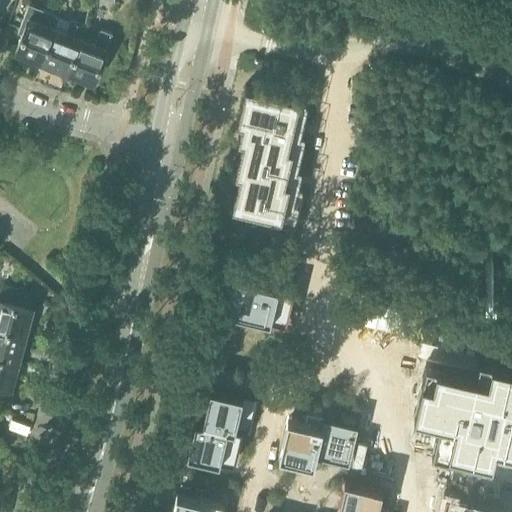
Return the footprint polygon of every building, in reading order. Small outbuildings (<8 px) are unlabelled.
[(15,48),(43,59),(59,20),(59,17),(27,5),(17,31),(21,33),(15,48)] [(84,26),(59,17),(59,20),(43,59),(68,69),(81,37),(84,26)] [(95,42),(81,37),(68,69),(94,80),(113,33),(100,28),(95,42)] [(352,77),(351,91),(360,92),(362,78),(352,77)] [(240,172),(232,204),(281,216),(290,180),(285,179),(293,146),(288,145),(300,96),(246,83),(237,119),(242,120),(238,137),(243,138),(235,170),(240,172)] [(233,273),(225,307),(286,322),(294,288),(233,273)] [(0,326),(25,333),(32,305),(24,303),(27,291),(4,285),(1,298),(0,297),(0,326)] [(0,355),(17,360),(25,333),(0,326),(0,355)] [(426,357),(414,408),(439,414),(432,447),(474,457),(489,460),(491,461),(492,459),(495,446),(495,443),(496,440),(511,443),(511,360),(479,353),(475,369),(426,357)] [(479,421),(461,496),(493,504),(500,505),(498,511),(511,511),(511,360),(479,353),(475,369),(492,373),(488,391),(505,395),(498,426),(479,421)] [(0,384),(10,387),(17,360),(0,355),(0,384)] [(202,418),(202,419),(242,428),(242,429),(249,431),(258,396),(210,385),(202,418)] [(324,414),(315,451),(316,452),(333,456),(347,459),(349,459),(360,412),(342,407),(339,417),(324,414)] [(288,416),(279,453),(298,458),(312,461),(314,462),(316,452),(315,451),(324,414),(307,410),(304,420),(288,416)] [(195,416),(187,451),(234,462),(242,429),(242,428),(202,419),(202,418),(195,416)] [(337,509),(336,511),(339,511),(386,511),(388,504),(378,502),(382,486),(345,477),(340,495),(337,509)] [(177,491),(171,511),(222,511),(225,502),(177,491)] [(446,492),(440,511),(491,511),(493,504),(461,496),(446,492)]
